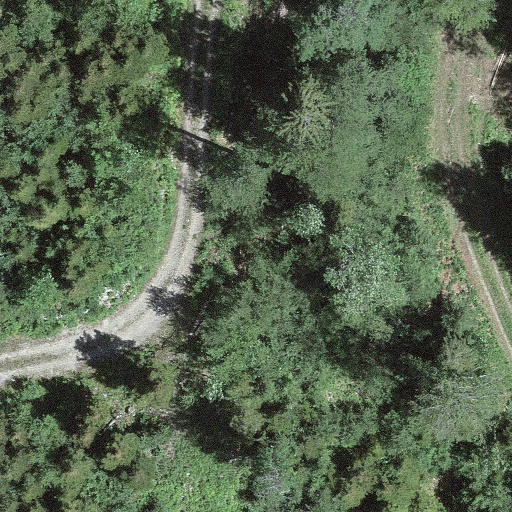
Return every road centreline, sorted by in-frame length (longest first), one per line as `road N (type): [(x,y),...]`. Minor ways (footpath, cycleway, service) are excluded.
road 1 (track): [(0,374),(106,345),(160,308),(187,262),(214,0)]
road 2 (track): [(511,310),(460,164),(458,101),(470,39),(490,0)]
